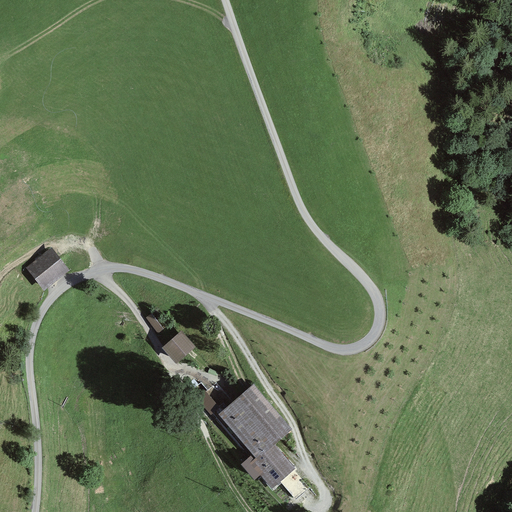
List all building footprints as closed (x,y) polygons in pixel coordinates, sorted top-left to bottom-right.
[(52,250),(29,269),(48,291),(71,272),(52,250)] [(147,317),(158,332),(164,328),(153,313),(147,317)] [(184,332),(165,349),(180,365),(198,349),(184,332)] [(255,389),(225,416),(260,455),(253,461),(271,481),(290,465),(270,443),(288,427),(255,389)] [(309,499),(315,492),(307,486),(302,493),(309,499)]
